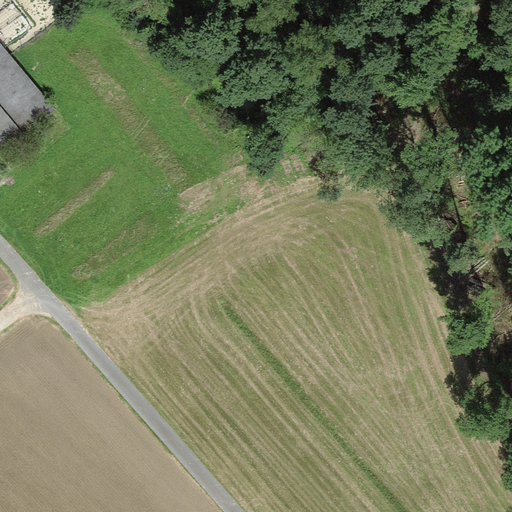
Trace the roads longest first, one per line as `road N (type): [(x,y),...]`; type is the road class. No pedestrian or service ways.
road 1 (track): [(236,511),(0,243)]
road 2 (track): [(413,253),(479,422),(511,463)]
